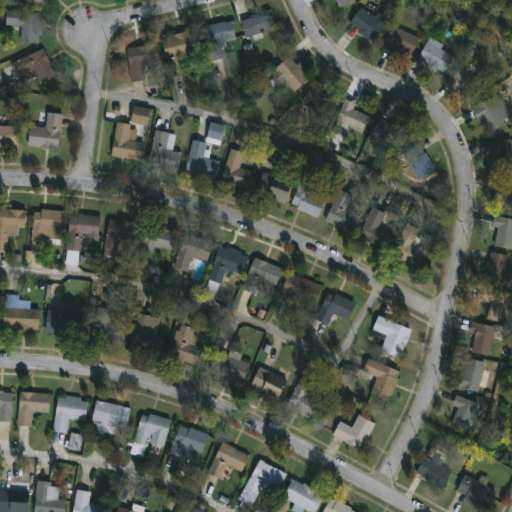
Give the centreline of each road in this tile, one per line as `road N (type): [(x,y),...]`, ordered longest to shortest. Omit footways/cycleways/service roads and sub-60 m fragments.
road 1 (residential): [(292,0),(326,57),(413,96),(445,125),(465,174),(467,216),(431,394),(381,491)]
road 2 (residential): [(0,182),(185,208),(303,245),(446,317)]
road 3 (residential): [(0,364),(113,378),(195,402),(418,511)]
road 4 (residential): [(96,93),(250,127),(467,216)]
road 5 (residential): [(84,189),(101,52),(114,31),(205,0)]
